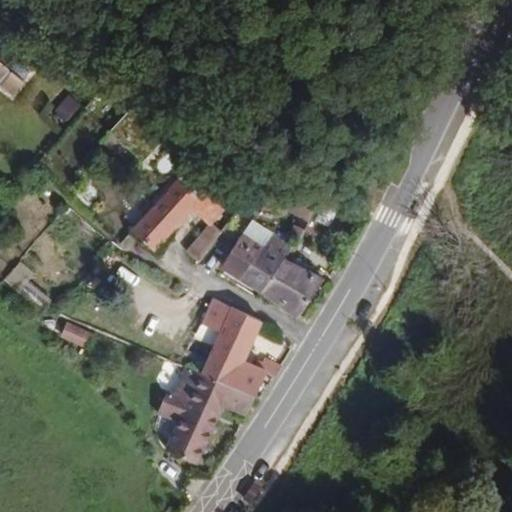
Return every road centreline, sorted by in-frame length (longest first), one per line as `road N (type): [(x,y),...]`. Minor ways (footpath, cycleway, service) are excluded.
road 1 (tertiary): [(510,0),(421,181),(213,511)]
road 2 (track): [(134,70),(307,184)]
road 3 (unclassified): [(27,0),(134,70)]
